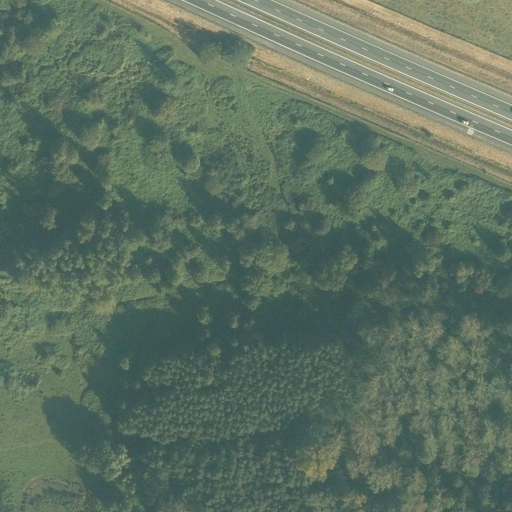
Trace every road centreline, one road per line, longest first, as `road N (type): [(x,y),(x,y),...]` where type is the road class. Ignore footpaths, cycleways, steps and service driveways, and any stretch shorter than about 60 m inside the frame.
road 1 (motorway): [(188,0),(511,144)]
road 2 (motorway): [(511,114),(249,0)]
